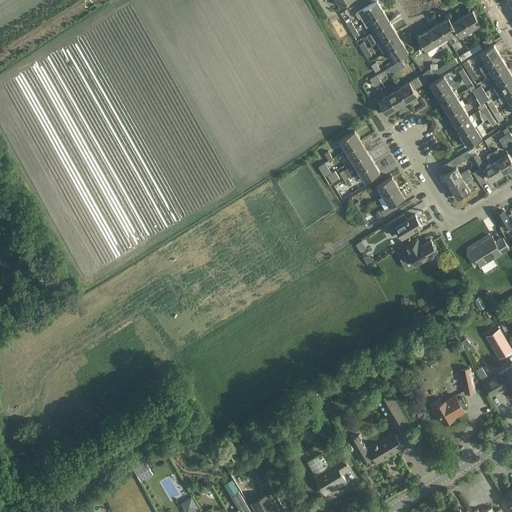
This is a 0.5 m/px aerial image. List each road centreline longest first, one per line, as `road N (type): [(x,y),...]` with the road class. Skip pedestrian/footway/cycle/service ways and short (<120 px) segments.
road 1 (residential): [(406,143),(448,222),(459,225),(511,190)]
road 2 (secondary): [(388,511),(511,439)]
